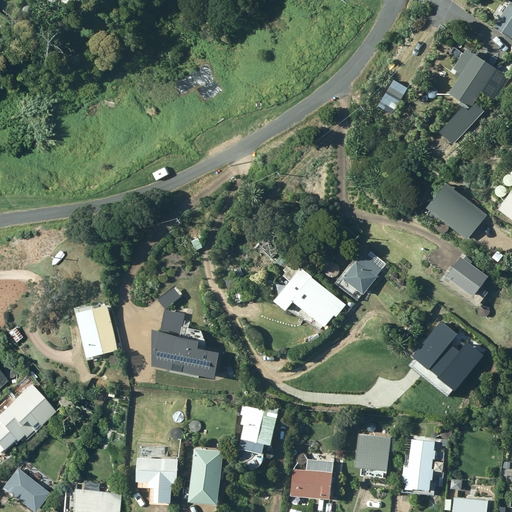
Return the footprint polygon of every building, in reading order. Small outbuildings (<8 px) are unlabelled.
[(510,39),(511,37),(511,3),(510,2),(493,28),(510,39)] [(462,75),(449,94),(466,105),(439,135),(453,147),(484,113),(473,104),(481,92),(494,101),(509,78),(466,50),(454,69),(462,75)] [(392,115),(407,89),(392,81),(378,106),(392,115)] [(503,184),(502,186),(501,186),(500,186),(499,186),(498,187),(497,187),(497,188),(496,189),(496,190),(495,191),(495,192),(495,193),(495,194),(495,195),(496,196),(496,197),(497,197),(498,198),(499,199),(500,199),(501,199),(502,199),(503,199),(504,199),(505,199),(506,198),(507,197),(508,196),(508,195),(508,194),(509,193),(509,192),(508,191),(508,190),(508,189),(509,189),(510,190),(511,190),(511,189),(511,176),(510,176),(509,176),(508,176),(507,177),(506,177),(505,178),(505,179),(504,180),(504,181),(503,182),(503,183),(503,184)] [(427,210),(467,240),(486,216),(446,185),(427,210)] [(511,220),(511,192),(498,210),(511,220)] [(342,280),(363,295),(382,270),(372,263),(374,260),(360,249),(352,260),(355,263),(342,280)] [(490,281),(462,261),(447,281),(475,302),(490,281)] [(324,277),(325,278),(326,279),(328,280),(329,281),(330,281),(332,281),(333,281),(335,281),(336,280),(338,280),(339,278),(340,277),(340,276),(341,274),(341,273),(341,271),(341,270),(340,268),(339,267),(338,266),(337,265),(336,264),(334,264),(333,264),(331,264),(330,264),(328,265),(327,265),(326,266),(325,268),(324,269),(324,271),(323,272),(323,274),(324,275),(324,277)] [(321,329),(340,305),(298,272),(272,305),(283,314),(290,305),(321,329)] [(278,281),(269,275),(263,284),(272,290),(278,281)] [(151,308),(157,316),(175,304),(170,296),(151,308)] [(118,351),(107,306),(75,314),(86,359),(118,351)] [(403,321),(389,315),(384,325),(398,332),(403,321)] [(145,340),(141,375),(210,384),(214,348),(177,344),(180,323),(157,320),(155,341),(145,340)] [(21,338),(14,328),(7,333),(14,343),(21,338)] [(414,366),(453,393),(481,355),(467,345),(460,355),(448,346),(454,337),(441,328),(414,366)] [(30,385),(0,410),(0,450),(11,441),(13,443),(22,435),(24,438),(37,426),(37,427),(54,413),(30,385)] [(239,451),(261,456),(264,445),(271,447),(275,423),(288,426),(291,416),(243,406),(241,415),(243,416),(241,425),(244,426),(239,451)] [(359,434),(354,469),(387,473),(390,451),(394,452),(395,440),(391,440),(391,438),(359,434)] [(411,441),(408,468),(404,468),(402,483),(407,484),(407,489),(429,491),(430,481),(432,481),(433,470),(432,470),(433,460),(434,460),(435,451),(434,451),(435,443),(411,441)] [(223,481),(224,474),(220,474),(223,451),(194,448),(188,504),(217,507),(220,480),(223,481)] [(177,461),(137,459),(136,483),(148,483),(148,488),(152,489),(152,504),(171,504),(172,485),(176,485),(177,461)] [(33,511),(48,495),(14,469),(0,487),(0,488),(30,511),(33,511)] [(291,497),(330,501),(332,473),(293,470),(291,497)] [(464,480),(451,480),(450,492),(463,493),(464,480)] [(68,511),(116,511),(118,494),(71,489),(68,511)] [(409,496),(395,495),(394,511),(409,511),(409,496)] [(454,499),(453,511),(488,511),(490,502),(454,499)]
